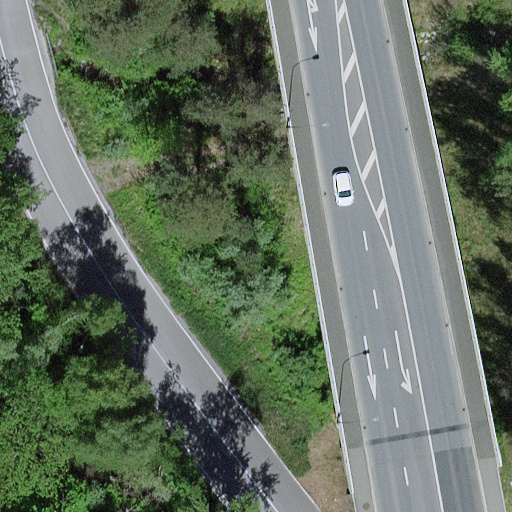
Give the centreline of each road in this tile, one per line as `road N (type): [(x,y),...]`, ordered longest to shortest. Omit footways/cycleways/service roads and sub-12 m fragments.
road 1 (unclassified): [(0,43),(57,202),(146,341),(278,511)]
road 2 (primary): [(340,0),(437,511)]
